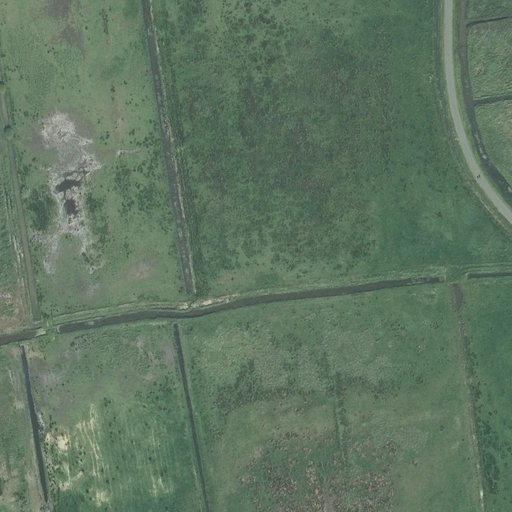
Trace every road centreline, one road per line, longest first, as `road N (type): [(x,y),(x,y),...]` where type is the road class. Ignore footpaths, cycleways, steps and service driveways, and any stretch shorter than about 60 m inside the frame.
road 1 (track): [(511,265),(355,276),(191,307)]
road 2 (unclassified): [(511,217),(479,176),(461,134),(449,86),(446,0)]
